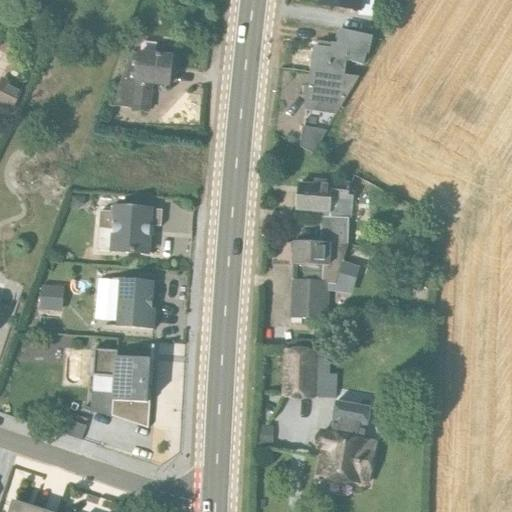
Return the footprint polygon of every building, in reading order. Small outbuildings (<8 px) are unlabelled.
[(358,18),(372,20),(375,0),(319,0),(318,10),(358,15),(358,18)] [(373,41),(373,40),(340,33),(337,47),(320,45),(319,50),(314,49),(310,78),(308,89),(305,89),(303,99),(306,100),(305,114),(337,119),(359,82),(346,80),(347,65),(363,69),(364,68),(367,58),(369,58),(373,41)] [(152,87),(170,89),(173,60),(133,56),(110,109),(150,114),(152,87)] [(3,81),(0,86),(0,111),(12,117),(25,92),(3,81)] [(304,130),(301,150),(314,157),(327,134),(304,130)] [(314,188),(299,187),(296,215),(322,217),(321,247),(349,248),(349,222),(351,222),(354,196),(350,195),(350,186),(314,183),(314,188)] [(162,214),(112,211),(111,216),(101,215),(98,254),(149,257),(150,229),(162,230),(162,214)] [(343,265),(349,248),(321,247),(294,246),(292,283),(290,321),(328,324),(330,295),(335,295),(334,292),(350,297),(358,270),(343,265)] [(155,286),(120,283),(117,331),(155,333),(156,313),(153,313),(155,286)] [(43,290),(41,314),(63,315),(64,291),(43,290)] [(287,343),(287,354),(310,355),(311,343),(287,343)] [(117,360),(117,354),(96,352),(94,378),(114,381),(113,397),(93,396),(92,411),(113,420),(149,432),(154,364),(117,360)] [(310,355),(287,354),(284,400),(336,402),(337,378),(330,378),(331,362),(317,362),(317,355),(310,355)] [(320,455),(316,479),(369,490),(378,444),(366,442),(371,412),(336,405),(330,435),(321,434),(316,454),(317,454),(320,455)] [(66,438),(82,444),(87,430),(71,424),(66,438)] [(258,429),(257,450),(273,450),(273,429),(258,429)]
